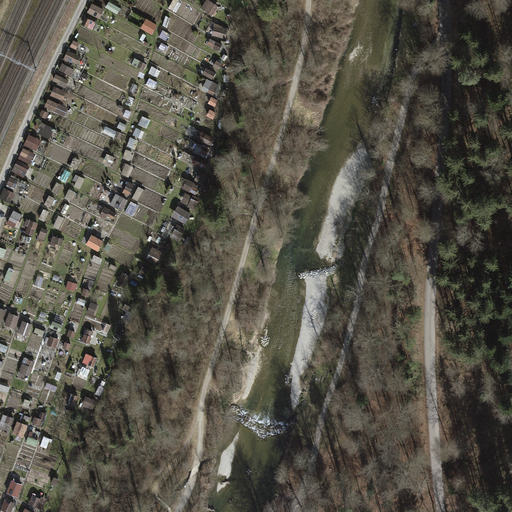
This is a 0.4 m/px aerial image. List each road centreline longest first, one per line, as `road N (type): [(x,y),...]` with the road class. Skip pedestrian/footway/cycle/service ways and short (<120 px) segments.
road 1 (unclassified): [(444,0),(448,96),(431,358),(442,511)]
road 2 (track): [(0,184),(89,0)]
